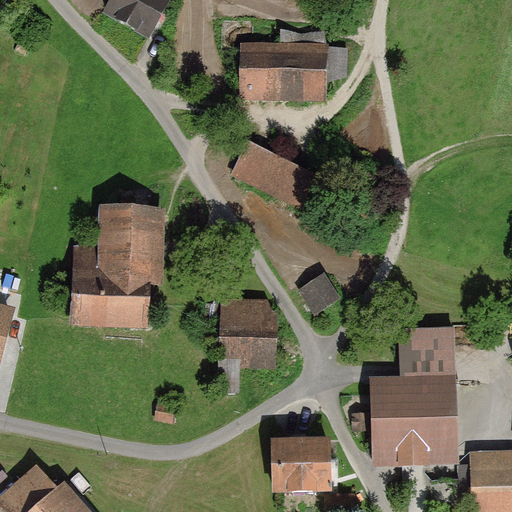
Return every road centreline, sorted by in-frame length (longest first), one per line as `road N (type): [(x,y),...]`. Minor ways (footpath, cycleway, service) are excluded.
road 1 (residential): [(320,372),(180,134),(136,75),(57,0)]
road 2 (track): [(384,0),(395,158),(406,189),(403,231),(371,305),(320,372)]
road 3 (residential): [(320,372),(307,389),(190,456),(0,423)]
road 4 (track): [(153,97),(240,111),(264,124),(326,124),(383,40)]
road 5 (track): [(511,355),(504,362),(495,436),(468,467),(401,475),(381,499)]
road 6 (track): [(388,511),(320,372)]
